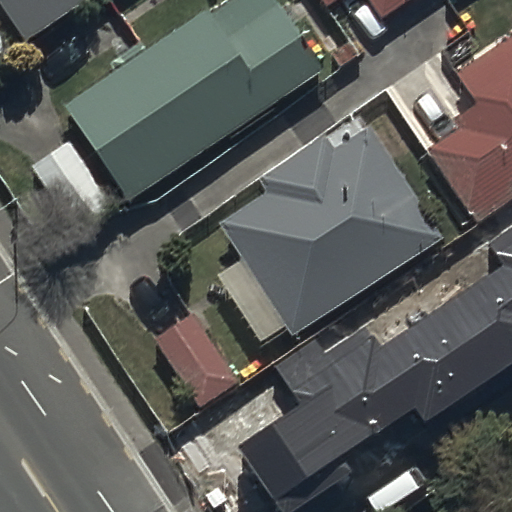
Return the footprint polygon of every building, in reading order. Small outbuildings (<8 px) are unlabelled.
[(0,0),(0,15),(23,50),(99,0),(0,0)] [(268,0),(237,0),(62,110),(120,203),(318,79),(268,0)] [(320,0),(328,10),(342,0),(366,0),(383,23),(413,0),(320,0)] [(0,70),(14,60),(0,40),(0,70)] [(454,135),(426,154),(475,226),(511,201),(511,190),(511,188),(511,187),(511,40),(457,78),(479,110),(450,129),(454,135)] [(265,202),(222,230),(218,232),(291,344),(440,247),(367,134),(330,158),(323,147),(257,190),(265,202)] [(68,146),(30,172),(77,241),(116,215),(68,146)] [(301,403),(237,446),(282,511),(294,511),(352,474),(341,458),(416,407),(426,421),(511,362),(511,231),(490,246),(502,265),(385,343),(375,329),(289,387),(301,403)] [(189,318),(151,344),(201,415),(238,389),(189,318)]
